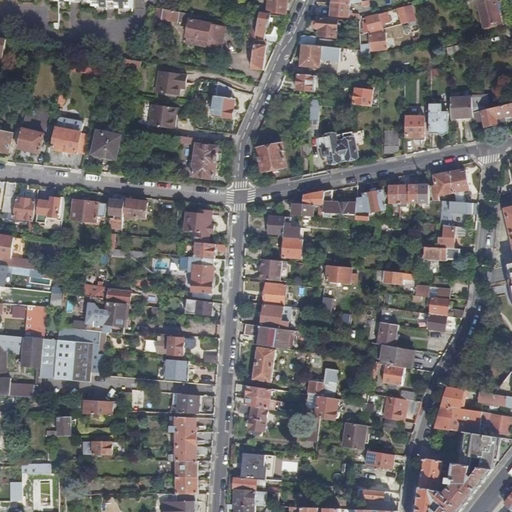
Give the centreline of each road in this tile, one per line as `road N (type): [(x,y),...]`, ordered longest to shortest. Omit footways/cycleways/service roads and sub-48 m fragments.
road 1 (residential): [(408,511),(436,386),(478,295),(495,145)]
road 2 (residential): [(239,197),(217,511)]
road 3 (residential): [(495,145),(239,197)]
road 4 (residential): [(239,197),(0,171)]
road 5 (residential): [(239,197),(243,145),(310,0)]
road 6 (residential): [(0,12),(80,40),(158,0)]
